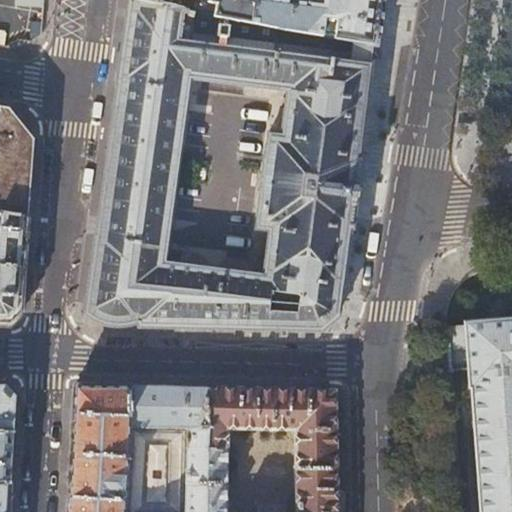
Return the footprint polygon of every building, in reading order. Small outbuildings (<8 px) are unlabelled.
[(110,326),(119,325),(128,324),(137,322),(139,326),(202,327),(209,328),(321,330),(337,316),(347,238),(348,233),(351,233),(352,223),(349,223),(351,207),(354,208),(355,201),(352,201),(354,185),(357,186),(358,179),(355,178),(357,163),(360,163),(361,153),(359,153),(359,150),(364,108),(373,44),(353,40),(350,61),(275,51),(280,27),(276,26),(250,21),(213,14),(159,4),(140,0),(128,0),(120,63),(107,151),(93,251),(85,313),(85,314),(92,319),(95,320),(101,323),(103,324),(106,325),(110,326)] [(210,0),(215,1),(213,14),(250,21),(252,0),(210,0)] [(252,0),(250,21),(276,26),(280,27),(353,40),(373,44),(375,44),(376,40),(380,9),(380,0),(252,0)] [(0,211),(27,217),(29,189),(30,175),(32,155),(33,139),(8,108),(0,106),(0,211)] [(0,323),(9,324),(20,314),(23,278),(27,217),(0,211),(0,323)] [(473,426),(479,511),(511,511),(511,320),(464,324),(464,326),(446,327),(449,372),(451,373),(451,370),(467,369),(469,386),(470,387),(473,426)] [(0,383),(0,432),(13,432),(15,395),(5,384),(0,383)] [(125,511),(131,427),(131,386),(118,386),(76,385),(75,387),(72,423),(69,475),(67,511),(125,511)] [(195,388),(131,386),(131,427),(188,428),(202,429),(204,388),(195,388)] [(269,389),(204,388),(202,429),(228,429),(294,431),(295,511),(335,511),(336,489),(337,489),(337,466),(335,466),(335,424),(334,391),(317,390),(269,389)] [(131,427),(125,511),(185,511),(188,428),(131,427)] [(225,511),(228,429),(202,429),(188,428),(185,511),(225,511)] [(12,460),(13,432),(0,432),(0,482),(10,482),(12,460)] [(8,511),(10,482),(0,482),(0,511),(8,511)] [(257,511),(284,511),(284,503),(257,503),(257,511)]
